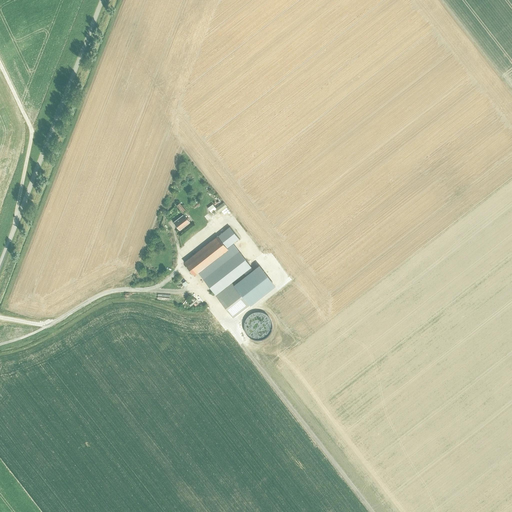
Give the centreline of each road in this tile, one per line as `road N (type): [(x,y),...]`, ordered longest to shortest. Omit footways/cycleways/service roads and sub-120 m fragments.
road 1 (unclassified): [(0,265),(102,0)]
road 2 (track): [(370,511),(223,324)]
